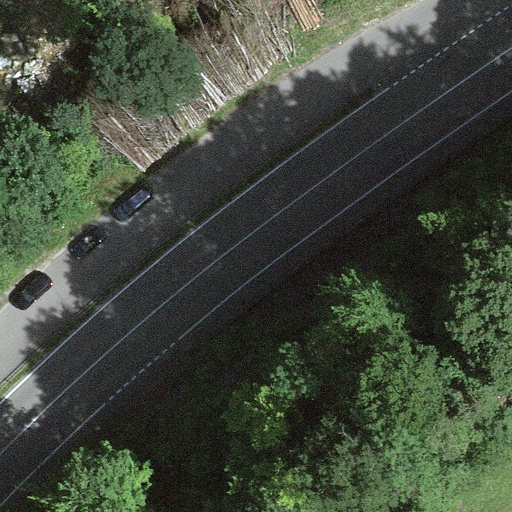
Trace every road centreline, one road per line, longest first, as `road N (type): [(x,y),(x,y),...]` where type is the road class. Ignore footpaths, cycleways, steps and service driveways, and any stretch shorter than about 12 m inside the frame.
road 1 (primary): [(0,448),(145,316),(511,54)]
road 2 (track): [(145,316),(135,421),(86,511)]
